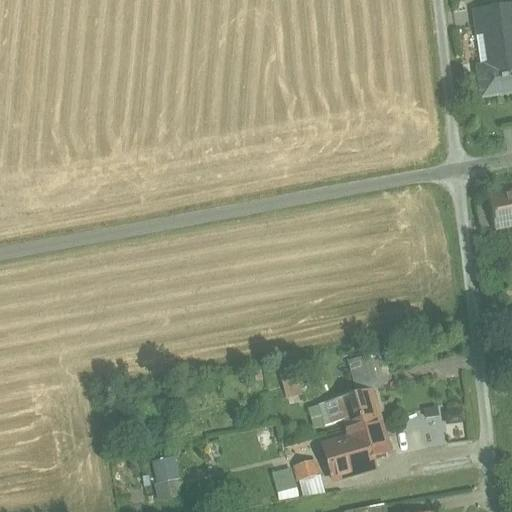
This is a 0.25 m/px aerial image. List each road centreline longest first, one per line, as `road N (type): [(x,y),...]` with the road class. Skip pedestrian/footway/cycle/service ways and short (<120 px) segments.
road 1 (residential): [(0,248),(460,162)]
road 2 (residential): [(511,511),(460,162)]
road 3 (residential): [(460,162),(443,0)]
